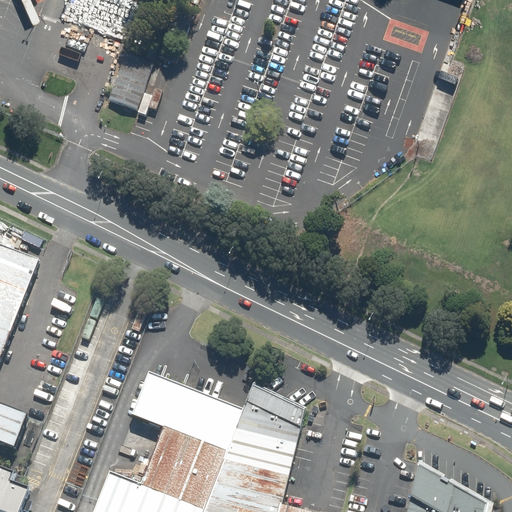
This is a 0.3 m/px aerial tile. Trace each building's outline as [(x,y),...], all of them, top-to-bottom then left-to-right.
[(137,113),(153,68),(125,58),(109,103),(137,113)] [(448,60),(444,71),(462,77),(465,66),(448,60)] [(0,95),(0,106),(15,112),(19,103),(0,95)] [(451,105),(432,98),(415,147),(434,154),(451,105)] [(162,104),(153,101),(146,121),(155,124),(162,104)] [(398,162),(391,155),(377,168),(384,175),(398,162)] [(363,189),(357,182),(341,196),(347,203),(363,189)] [(201,184),(197,193),(220,203),(223,194),(201,184)] [(272,211),(260,205),(256,214),(269,219),(272,211)] [(0,443),(19,451),(32,417),(0,404),(0,374),(43,263),(0,245),(0,443)] [(99,511),(209,511),(247,412),(151,376),(135,417),(167,429),(145,485),(114,474),(99,511)] [(284,511),(285,510),(308,415),(257,387),(247,412),(209,511),(284,511)] [(487,511),(488,506),(416,466),(406,511),(487,511)] [(0,468),(0,511),(5,511),(20,476),(0,468)]
